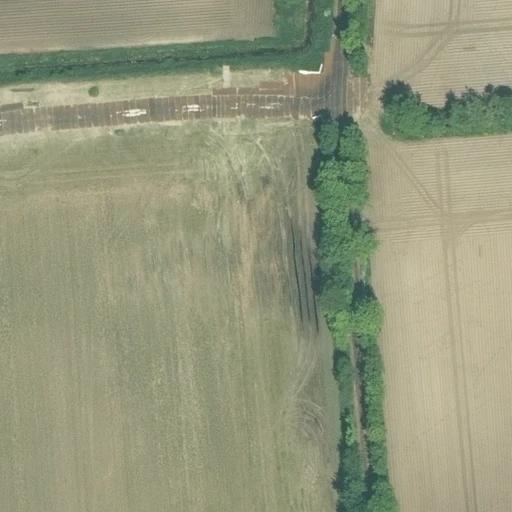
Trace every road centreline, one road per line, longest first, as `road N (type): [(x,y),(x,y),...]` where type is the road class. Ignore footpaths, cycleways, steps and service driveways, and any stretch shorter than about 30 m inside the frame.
road 1 (track): [(375,511),(342,122),(341,0)]
road 2 (track): [(0,101),(234,84),(304,88),(342,122)]
